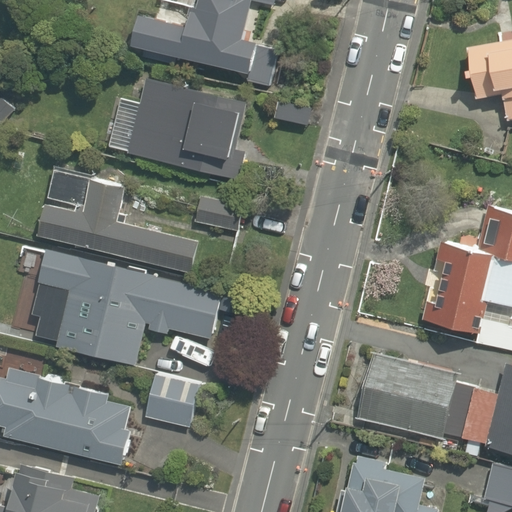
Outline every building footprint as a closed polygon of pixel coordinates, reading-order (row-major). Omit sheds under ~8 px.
[(189,23),(146,11),(137,44),(249,75),(259,41),(245,37),(255,0),(257,0),(269,3),(269,0),(165,0),(193,8),(189,23)] [(502,154),(507,122),(511,121),(511,37),(467,45),(475,98),(487,96),(480,150),(502,154)] [(247,99),(153,76),(134,152),(227,176),(247,99)] [(153,325),(214,341),(228,284),(191,274),(200,239),(120,219),(129,186),(67,170),(57,167),(40,235),(50,238),(30,315),(40,317),(35,337),(143,364),(148,345),(153,325)] [(511,209),(492,205),(490,214),(457,206),(450,239),(443,238),(425,317),(480,329),(478,342),(511,349),(511,324),(483,318),(488,297),(511,302),(511,209)] [(501,376),(375,349),(360,418),(511,450),(511,358),(505,357),(501,376)] [(0,423),(6,425),(4,434),(123,464),(138,404),(22,375),(19,374),(0,369),(0,423)] [(196,405),(152,393),(147,415),(190,427),(196,405)] [(74,485),(78,470),(0,448),(0,511),(96,511),(102,493),(97,492),(74,485)] [(436,511),(441,487),(389,478),(346,470),(338,511),(436,511)]
